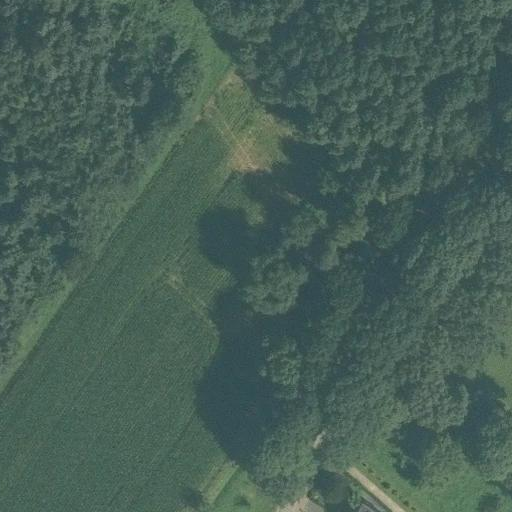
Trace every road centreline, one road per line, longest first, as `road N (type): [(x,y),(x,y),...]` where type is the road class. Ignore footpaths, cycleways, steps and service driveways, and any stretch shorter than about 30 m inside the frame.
road 1 (unclassified): [(357,303),(398,231),(511,110)]
road 2 (residential): [(285,511),(357,303)]
